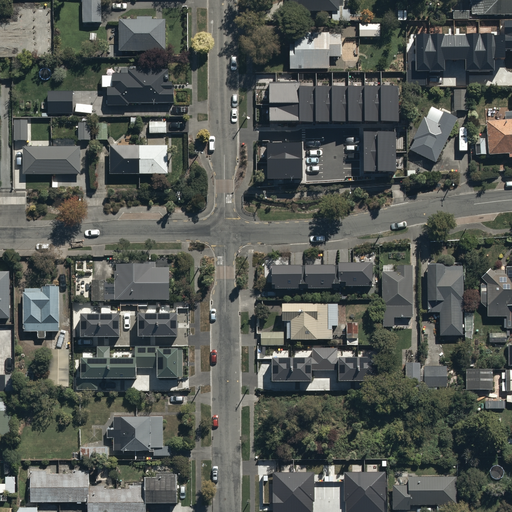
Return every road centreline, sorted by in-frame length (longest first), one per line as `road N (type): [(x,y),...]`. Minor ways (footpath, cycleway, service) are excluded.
road 1 (residential): [(226,233),(315,232),(511,200)]
road 2 (residential): [(226,233),(227,511)]
road 3 (residential): [(223,0),(226,233)]
road 4 (residential): [(0,240),(226,233)]
